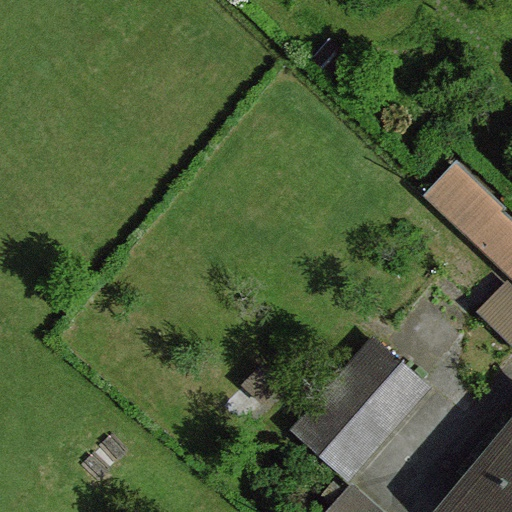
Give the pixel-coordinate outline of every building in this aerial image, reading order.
[(511,215),(459,165),(428,199),(511,277),(511,215)] [(511,334),(511,277),(428,199),(398,231),(511,334)] [(299,430),(352,477),(431,389),(378,341),(299,430)] [(511,511),(511,432),(445,511),(511,511)] [(379,511),(354,490),(336,511),(379,511)]
